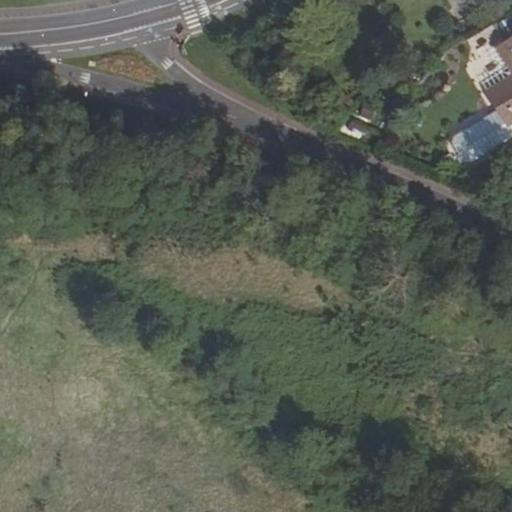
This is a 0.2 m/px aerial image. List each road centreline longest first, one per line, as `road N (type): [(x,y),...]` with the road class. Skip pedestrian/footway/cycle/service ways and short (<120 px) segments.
road 1 (residential): [(234,115),(511,233)]
road 2 (residential): [(0,50),(234,115)]
road 3 (tertiary): [(0,35),(140,15)]
road 4 (residential): [(140,15),(167,66),(234,115)]
